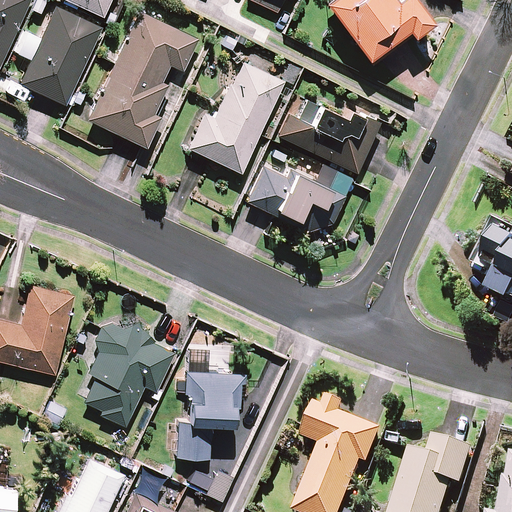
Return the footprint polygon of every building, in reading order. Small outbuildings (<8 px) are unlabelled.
[(0,0),(0,57),(26,0),(0,0)] [(69,0),(100,15),(106,0),(69,0)] [(281,0),(252,0),(276,11),(281,0)] [(322,0),(362,55),(402,26),(407,33),(426,19),(412,0),(322,0)] [(99,26),(52,5),(38,36),(23,29),(13,50),(29,57),(17,81),(63,102),(99,26)] [(195,37),(136,9),(86,118),(144,145),(158,114),(152,112),(164,84),(158,81),(167,63),(180,69),(195,37)] [(281,80),(239,60),(212,116),(201,111),(184,145),(237,170),(281,80)] [(330,107),(296,91),(288,108),(276,133),(352,170),(376,120),(334,100),(330,107)] [(329,220),(341,194),(259,158),(240,201),(304,229),(329,220)] [(310,178),(329,186),(336,168),(318,160),(310,178)] [(511,229),(497,222),(478,261),(497,270),(490,284),(511,295),(511,229)] [(72,294),(29,283),(19,323),(0,318),(0,358),(52,372),(72,294)] [(147,335),(108,318),(86,368),(94,372),(82,400),(100,408),(98,412),(124,423),(142,383),(155,389),(172,350),(146,338),(147,335)] [(230,349),(187,346),(185,380),(178,380),(177,391),(189,392),(187,419),(177,418),(175,453),(207,456),(209,420),(231,421),(232,402),(237,403),(239,372),(229,371),(230,349)] [(321,405),(313,401),(293,453),(312,460),(293,511),(295,511),(339,511),(359,460),(366,462),(379,428),(337,412),(341,401),(325,395),(321,405)] [(470,447),(432,435),(426,453),(409,448),(388,511),(440,511),(450,480),(459,483),(470,447)] [(3,446),(0,445),(0,511),(11,511),(15,486),(0,484),(0,472),(0,470),(3,446)] [(511,511),(511,452),(507,451),(496,511),(490,511),(486,511),(511,511)] [(103,511),(122,472),(87,456),(61,511),(103,511)] [(173,511),(175,509),(134,490),(123,511),(173,511)]
